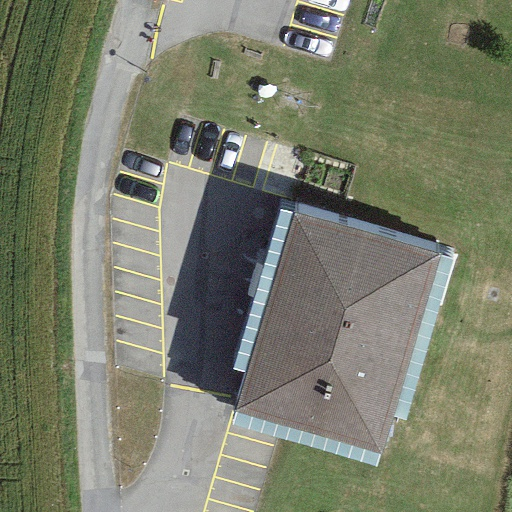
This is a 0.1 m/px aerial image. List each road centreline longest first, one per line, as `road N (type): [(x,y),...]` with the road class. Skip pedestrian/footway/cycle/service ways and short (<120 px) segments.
road 1 (residential): [(103,511),(100,209),(125,59)]
road 2 (residential): [(145,511),(193,407),(200,275)]
